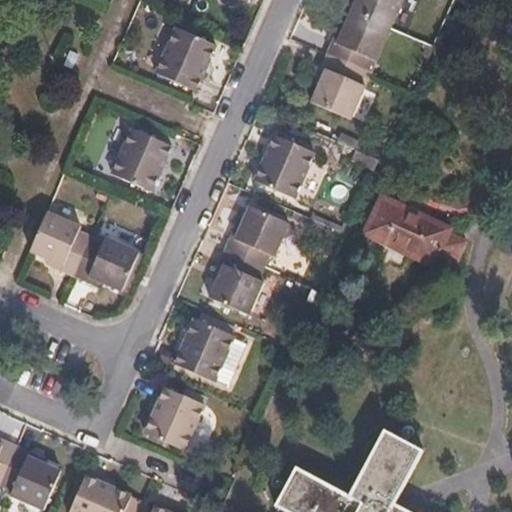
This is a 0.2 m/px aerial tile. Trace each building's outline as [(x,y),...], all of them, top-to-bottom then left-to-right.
[(405,0),(358,0),(356,6),(395,24),(405,0)] [(388,39),(395,24),(356,6),(341,39),(336,37),(330,51),(369,68),(376,54),(381,56),(388,39)] [(198,85),(218,40),(180,23),(160,68),(198,85)] [(368,85),(363,82),(369,68),(330,51),(325,62),(328,64),(314,97),(354,114),(368,85)] [(154,188),(174,142),(137,125),(117,171),(154,188)] [(298,194),(318,149),(277,132),(258,177),(298,194)] [(472,241),(453,232),(455,229),(388,197),(372,231),(395,242),(439,262),(440,258),(459,268),(472,241)] [(277,253),(292,220),(253,203),(238,236),(233,234),(227,246),(267,263),(272,251),(277,253)] [(84,256),(94,233),(80,227),(83,221),(51,206),(33,247),(66,261),(63,267),(76,273),(84,256)] [(124,287),(142,247),(108,232),(105,238),(94,233),(84,256),(76,273),(88,279),(92,272),(124,287)] [(261,276),(267,263),(227,246),(221,259),(227,262),(214,295),(252,311),(266,279),(261,276)] [(217,380),(237,333),(198,316),(177,362),(187,366),(217,380)] [(203,412),(207,403),(167,386),(147,431),(169,440),(188,448),(203,412)] [(415,511),(407,507),(396,501),(425,448),(389,427),(380,443),(358,483),(351,492),(299,462),(278,500),(299,511),(415,511)] [(0,481),(3,483),(20,445),(7,438),(5,443),(0,440),(0,481)] [(46,508),(64,468),(31,454),(33,450),(20,445),(3,483),(16,490),(14,493),(46,508)] [(125,511),(134,494),(89,474),(72,511),(71,511),(125,511)]
